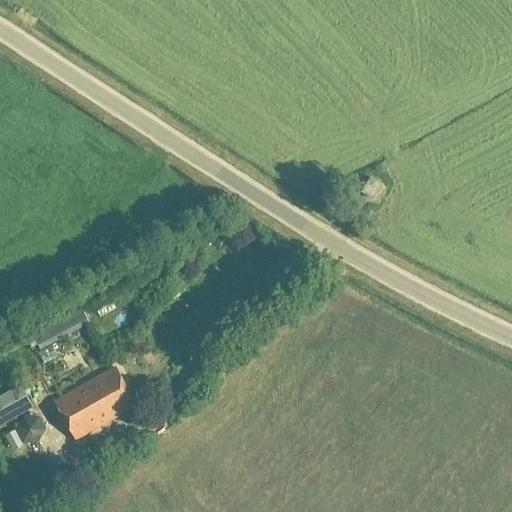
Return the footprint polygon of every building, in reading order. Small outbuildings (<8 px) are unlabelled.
[(373,200),(382,186),(372,179),(363,193),(373,200)] [(41,351),(90,325),(79,304),(30,329),(41,351)] [(137,407),(115,369),(53,403),(75,442),(137,407)] [(0,426),(33,407),(21,387),(0,398),(0,426)] [(37,446),(46,432),(38,419),(21,418),(15,432),(22,445),(37,446)]
